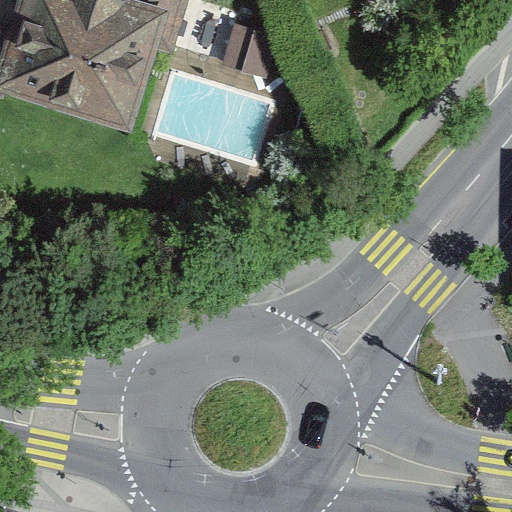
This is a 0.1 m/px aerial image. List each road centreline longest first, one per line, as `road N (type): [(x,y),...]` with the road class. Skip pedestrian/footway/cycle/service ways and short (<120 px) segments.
road 1 (unclassified): [(311,366),(410,270),(511,138)]
road 2 (secondary): [(311,366),(286,347),(225,339),(172,372),(152,430)]
road 3 (secondary): [(333,452),(511,487)]
road 4 (secondary): [(152,430),(0,411)]
